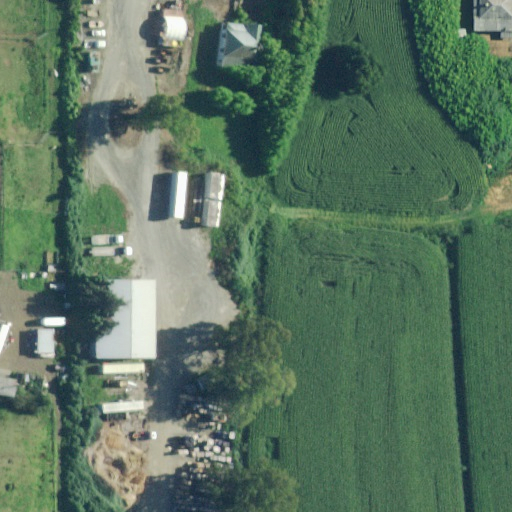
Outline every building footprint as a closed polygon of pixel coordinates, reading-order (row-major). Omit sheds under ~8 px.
[(509,38),(511,38),(511,0),(474,0),(474,17),(476,17),(476,31),(502,31),(502,38),(509,38)] [(240,23),(235,23),(220,21),(214,66),(248,70),(246,80),(254,81),(256,60),(252,60),(256,26),(254,25),(240,23)] [(140,358),(140,280),(84,280),(85,358),(124,358),(124,368),(112,368),(113,376),(139,376),(139,366),(144,366),(143,358),(140,358)] [(34,317),(47,317),(47,306),(34,306),(34,317)] [(32,328),(31,354),(47,354),(47,329),(32,328)] [(0,395),(8,397),(10,379),(0,377),(0,395)] [(178,428),(166,428),(166,442),(178,442),(178,428)]
